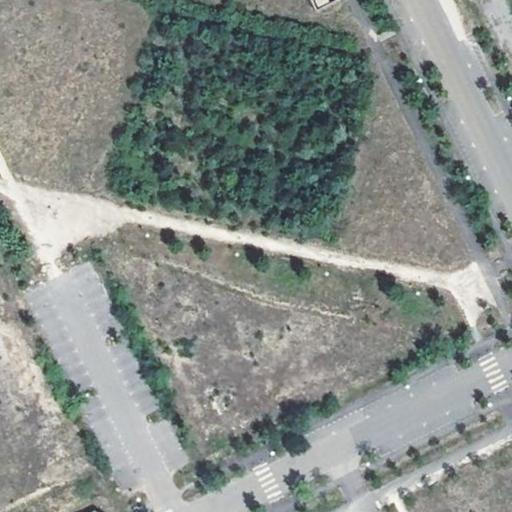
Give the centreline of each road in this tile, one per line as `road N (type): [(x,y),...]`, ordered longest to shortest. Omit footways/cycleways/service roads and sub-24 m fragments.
road 1 (unclassified): [(219,511),(511,363)]
road 2 (residential): [(421,0),(511,186)]
